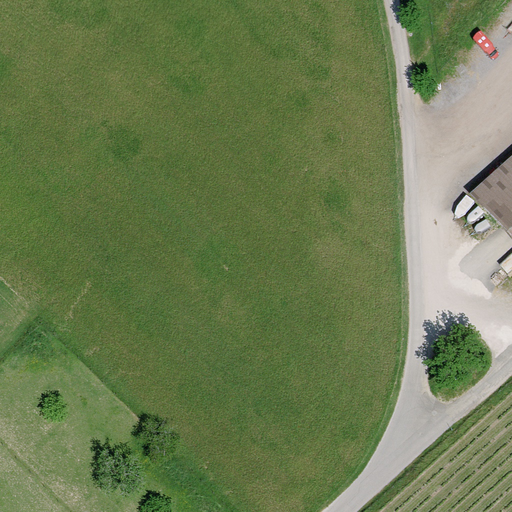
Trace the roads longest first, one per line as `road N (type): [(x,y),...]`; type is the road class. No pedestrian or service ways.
road 1 (unclassified): [(340,511),(382,471),(412,383),(415,230),(392,0)]
road 2 (track): [(382,471),(511,364)]
